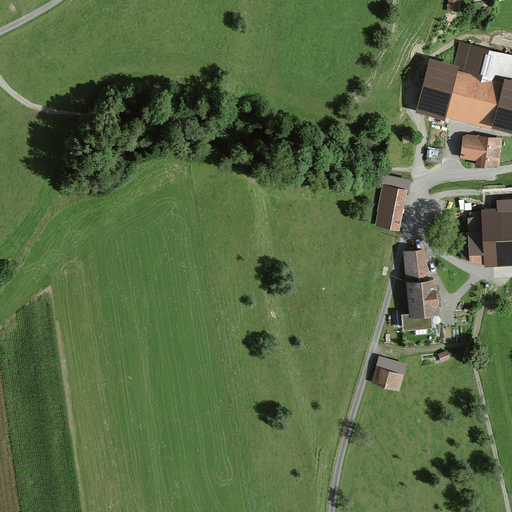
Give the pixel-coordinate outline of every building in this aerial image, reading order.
[(450,0),(449,11),(457,12),(457,0),(450,0)] [(432,62),(420,108),(488,126),(489,121),(511,127),(511,84),(508,84),(511,67),(511,59),(462,46),(457,68),(432,62)] [(405,142),(413,140),(411,130),(402,132),(405,142)] [(497,163),(499,140),(466,137),(465,157),(479,158),(479,162),(497,163)] [(429,147),(427,159),(441,162),(444,150),(429,147)] [(378,223),(398,227),(407,181),(381,176),(379,186),(386,187),(378,223)] [(511,259),(511,208),(500,208),(500,218),(472,218),(473,261),(511,259)] [(425,251),(406,253),(409,282),(428,280),(425,251)] [(409,282),(412,313),(403,314),(405,331),(431,328),(429,312),(436,311),(433,279),(428,280),(409,282)] [(447,352),(439,355),(443,362),(451,358),(447,352)] [(375,382),(398,388),(404,364),(382,359),(375,382)]
